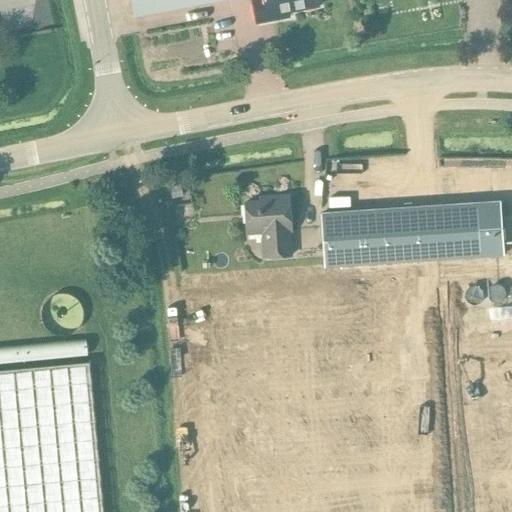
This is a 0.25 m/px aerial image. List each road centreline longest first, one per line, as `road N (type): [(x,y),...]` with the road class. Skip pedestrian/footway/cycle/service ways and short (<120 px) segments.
road 1 (tertiary): [(511,82),(417,83),(117,132)]
road 2 (track): [(131,129),(157,235),(181,511)]
road 3 (unclassified): [(117,132),(92,0)]
